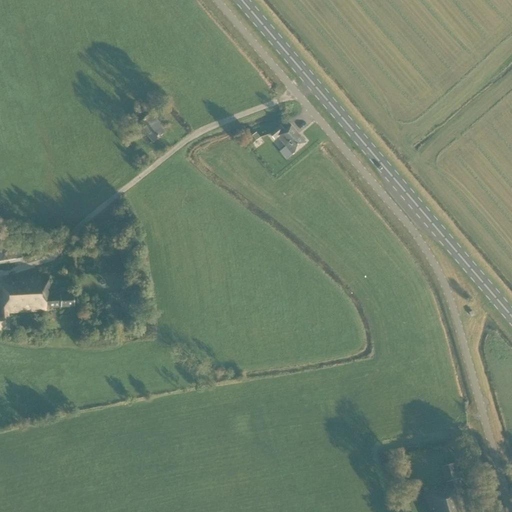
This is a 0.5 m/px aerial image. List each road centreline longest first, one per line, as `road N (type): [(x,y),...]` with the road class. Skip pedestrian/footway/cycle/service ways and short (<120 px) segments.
road 1 (unclassified): [(510,511),(436,269),(296,94)]
road 2 (unclassified): [(16,270),(56,256),(71,234),(191,136),(296,94)]
road 3 (primary): [(511,316),(314,86)]
road 4 (unclassified): [(296,94),(211,0)]
